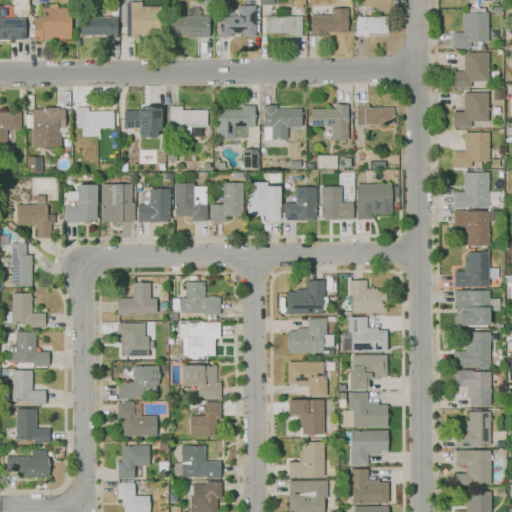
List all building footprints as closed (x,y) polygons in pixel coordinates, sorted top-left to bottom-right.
[(136,38),(125,38),(125,2),(140,2),(140,7),(161,6),(162,35),(136,35),(136,38)] [(41,41),(32,41),(32,17),(39,17),(39,8),(44,8),(44,4),(57,4),(57,8),(70,8),(70,39),(41,39),(41,41)] [(451,48),(450,33),(462,32),(461,13),(468,13),(468,9),(483,8),(483,13),(486,13),(487,41),(469,42),(470,47),(451,48)] [(191,38),(191,33),(170,34),(170,18),(185,17),(185,11),(188,11),(188,9),(199,9),(199,16),(207,15),(208,37),(191,38)] [(217,38),(216,16),(222,16),(221,10),(233,9),(233,17),(253,16),(254,33),(231,33),(231,37),(217,38)] [(303,37),(288,37),(288,33),(264,33),(264,16),(276,16),(276,9),(286,9),(286,16),(303,16),(303,37)] [(321,36),(308,36),(309,15),(346,15),(346,33),(322,32),(321,36)] [(354,35),(354,31),(352,31),(351,17),(362,16),(362,17),(386,16),(387,33),(363,34),(354,35)] [(116,38),(104,38),(104,35),(78,35),(78,17),(108,17),(116,17),(116,38)] [(12,40),(12,36),(0,36),(0,19),(16,19),(24,19),(24,40),(12,40)] [(469,88),(451,88),(451,69),(454,69),(454,71),(462,71),(463,54),(465,54),(465,52),(487,52),(487,81),(469,81),(469,88)] [(470,128),(452,128),(452,122),(451,122),(451,109),(454,109),(454,111),(462,111),(462,94),(464,94),(464,92),(487,92),(487,121),(470,121),(470,128)] [(392,124),(363,125),(355,125),(355,104),(368,104),(368,107),(392,107),(392,124)] [(233,139),(215,139),(215,127),(216,127),(216,109),(239,109),(239,105),(250,105),(253,105),(253,127),(246,127),(246,137),(233,137),(233,139)] [(286,140),(271,140),(271,138),(263,138),(263,127),(262,127),(262,106),(263,106),(263,105),(275,105),(275,109),(300,109),(300,127),(286,127),(286,140)] [(344,131),(326,131),(326,126),(309,126),(309,109),(334,109),(334,105),(340,105),(347,105),(347,125),(344,125),(344,131)] [(152,127),(123,128),(122,111),(147,110),(147,106),(160,106),(160,127),(152,127)] [(60,148),(31,148),(31,109),(41,109),(41,107),(57,107),(57,108),(64,108),(64,127),(66,127),(66,133),(60,133),(60,148)] [(84,135),(84,127),(75,128),(75,107),(87,107),(87,111),(112,110),(112,127),(92,128),(92,135),(84,135)] [(201,137),(190,137),(190,135),(178,135),(178,133),(172,133),(172,126),(169,126),(169,107),(180,107),(180,110),(205,110),(205,126),(201,126),(201,137)] [(5,145),(5,142),(0,142),(0,111),(19,111),(19,129),(5,130),(5,131),(13,131),(13,145),(5,145)] [(479,168),(473,168),(473,161),(470,161),(470,167),(452,167),(451,152),(456,152),(456,134),(460,134),(460,151),(463,151),(463,133),(488,132),(488,151),(490,151),(490,150),(497,150),(497,159),(498,159),(498,168),(491,168),(491,160),(491,156),(488,156),(488,161),(479,161),(479,168)] [(73,163),(72,157),(73,157),(72,149),(78,148),(79,156),(80,163),(73,163)] [(137,165),(136,149),(156,148),(156,149),(161,149),(162,162),(156,163),(156,164),(137,165)] [(257,169),(241,169),(241,149),(257,149),(257,169)] [(175,162),(166,161),(167,151),(175,151),(175,162)] [(334,154),(315,155),(315,168),(335,168),(334,154)] [(26,173),(26,157),(40,156),(40,172),(26,173)] [(340,167),(339,158),(349,158),(350,166),(340,167)] [(355,169),(354,161),(365,160),(365,168),(355,169)] [(371,169),(371,162),(384,161),(384,169),(371,169)] [(487,207),(452,207),(452,192),(462,192),(462,172),(487,172),(487,191),(496,191),(497,206),(487,206),(487,207)] [(279,220),(263,221),(263,216),(248,216),(248,213),(245,213),(245,182),(266,182),(266,199),(270,199),(270,194),(278,194),(279,220)] [(190,221),(190,216),(176,216),(176,213),(174,213),(173,183),(193,183),(193,186),(204,186),(205,204),(206,204),(206,221),(190,221)] [(210,221),(209,205),(214,205),(214,204),(222,204),(221,183),(241,183),(242,213),(239,213),(239,215),(226,216),(226,221),(210,221)] [(356,220),(356,206),(355,184),(390,183),(390,206),(381,206),(382,209),(370,209),(370,219),(356,220)] [(94,222),(65,222),(65,220),(63,220),(63,206),(75,206),(75,204),(74,204),(74,199),(66,199),(66,191),(75,191),(75,184),(95,184),(95,202),(94,202),(94,222)] [(133,222),(118,222),(118,217),(100,217),(100,215),(100,184),(120,184),(120,191),(127,191),(127,205),(133,205),(133,222)] [(352,220),(322,220),(322,217),(319,217),(319,186),(340,186),(340,202),(352,202),(352,220)] [(313,220),(282,220),(282,203),(294,203),(294,187),(314,187),(314,217),(313,217),(313,220)] [(166,222),(136,222),(136,205),(140,205),(145,205),(145,192),(148,192),(148,189),(169,189),(169,220),(166,220),(166,222)] [(36,238),(36,233),(30,233),(30,224),(16,225),(15,205),(34,205),(34,195),(43,195),(44,205),(45,205),(46,215),(53,215),(53,223),(50,223),(50,237),(36,238)] [(463,245),(462,227),(452,227),(452,211),(466,211),(466,212),(482,212),(482,211),(486,211),(486,212),(497,212),(498,220),(487,220),(488,245),(463,245)] [(12,231),(6,226),(9,221),(15,226),(12,231)] [(10,286),(10,284),(0,284),(0,275),(10,275),(10,243),(25,243),(25,255),(30,255),(31,286),(10,286)] [(487,286),(453,287),(453,272),(463,272),(463,261),(465,261),(465,252),(487,252),(487,286)] [(218,315),(203,315),(203,314),(179,313),(179,297),(185,297),(185,282),(188,282),(188,276),(198,276),(198,282),(203,282),(203,298),(207,298),(207,296),(214,296),(214,297),(218,297),(218,315)] [(321,314),(286,314),(286,289),(289,289),(289,292),(294,292),(294,289),(306,289),(306,280),(322,280),(322,297),(325,297),(326,310),(321,310),(321,314)] [(351,313),(350,310),(346,310),(345,297),(348,297),(347,281),(365,280),(365,289),(376,288),(376,291),(384,291),(384,312),(351,313)] [(129,316),(115,315),(115,298),(130,298),(131,283),(149,283),(149,298),(154,298),(154,313),(129,313),(129,316)] [(14,329),(4,329),(5,311),(10,311),(10,293),(14,293),(14,288),(20,288),(20,293),(30,293),(30,313),(44,313),(44,327),(28,327),(28,324),(14,324),(14,329)] [(488,326),(463,326),(463,305),(455,306),(455,309),(453,309),(453,291),(488,290),(488,298),(498,298),(498,311),(488,311),(488,326)] [(385,352),(349,351),(349,331),(347,331),(347,317),(365,317),(365,328),(377,328),(377,330),(385,330),(385,352)] [(320,358),(320,353),(287,353),(286,331),(294,331),(294,329),(306,328),(306,319),(325,318),(325,335),(332,334),(332,346),(331,346),(332,354),(332,358),(320,358)] [(186,356),(185,337),(178,338),(178,324),(186,324),(185,323),(197,323),(197,322),(203,321),(203,323),(218,322),(219,338),(213,338),(213,355),(186,356)] [(147,356),(121,356),(121,349),(120,349),(120,339),(113,339),(113,322),(132,323),(132,336),(147,336),(147,356)] [(32,368),(17,368),(17,362),(5,362),(5,360),(0,360),(0,347),(6,347),(6,345),(15,345),(15,339),(6,339),(6,341),(0,341),(0,330),(6,330),(6,332),(14,332),(14,331),(34,332),(34,351),(48,351),(48,365),(32,365),(32,368)] [(487,369),(478,369),(478,367),(453,367),(453,351),(463,352),(463,340),(466,340),(466,332),(489,332),(489,366),(487,366),(487,369)] [(348,389),(347,371),(351,371),(350,355),(385,354),(385,377),(377,377),(377,379),(365,380),(365,389),(348,389)] [(325,396),(307,396),(307,386),(295,386),(295,384),(286,384),(286,362),(321,361),(321,379),(325,379),(325,396)] [(131,399),(116,399),(116,381),(132,381),(132,365),(157,365),(157,385),(155,385),(155,397),(131,397),(131,399)] [(219,399),(202,399),(202,397),(196,397),(196,385),(181,385),(180,366),(182,366),(215,365),(215,382),(219,382),(219,399)] [(44,405),(28,405),(28,402),(11,402),(11,370),(30,370),(31,390),(44,390),(44,405)] [(489,407),(468,407),(468,397),(465,397),(465,387),(453,387),(453,370),(471,370),(471,371),(489,371),(489,407)] [(351,427),(351,426),(341,426),(340,410),(348,410),(347,393),(366,393),(366,402),(377,402),(377,405),(386,404),(386,426),(351,427)] [(322,435),(300,435),(300,426),(298,426),(298,415),(287,415),(287,401),(304,401),(304,400),(322,400),(322,435)] [(155,436),(122,436),(122,429),(121,429),(121,419),(116,419),(116,402),(132,402),(132,405),(139,405),(139,416),(155,416),(155,436)] [(216,436),(188,436),(187,415),(203,415),(203,410),(197,411),(197,405),(202,405),(202,402),(220,402),(220,419),(216,419),(216,436)] [(33,443),(33,439),(16,440),(15,409),(34,409),(35,429),(48,428),(48,443),(33,443)] [(453,446),(453,431),(465,431),(464,420),(468,420),(467,412),(488,411),(489,445),(453,446)] [(366,465),(349,465),(349,449),(350,449),(350,443),(344,443),(344,430),(353,430),(385,430),(385,454),(366,454),(366,465)] [(322,477),(301,477),(287,477),(287,462),(298,461),(297,450),(300,450),(300,442),(322,441),(322,477)] [(132,479),(116,479),(116,462),(120,462),(120,446),(131,446),(131,442),(135,442),(135,446),(148,446),(148,465),(133,465),(132,479)] [(187,480),(183,480),(183,477),(180,477),(180,476),(171,476),(172,463),(180,463),(180,444),(188,444),(188,447),(199,447),(199,446),(204,446),(204,461),(219,461),(219,479),(205,479),(205,477),(187,477),(187,480)] [(489,485),(467,486),(467,485),(453,485),(453,473),(464,473),(464,465),(454,465),(454,450),(467,450),(467,451),(489,451),(489,485)] [(17,477),(17,471),(6,471),(5,457),(19,456),(19,458),(30,457),(30,452),(44,451),(44,457),(47,457),(48,476),(17,477)] [(386,504),(350,503),(350,484),(349,484),(349,469),(366,469),(366,480),(377,480),(377,482),(387,482),(386,504)] [(287,511),(287,481),(288,481),(325,480),(326,497),(322,497),(322,511),(287,511)] [(189,511),(189,496),(186,496),(186,485),(192,485),(192,483),(193,483),(193,484),(203,483),(203,482),(220,481),(220,498),(217,498),(217,510),(215,510),(215,511),(189,511)] [(122,511),(122,507),(121,507),(120,498),(117,498),(116,483),(132,482),(133,496),(147,495),(147,511),(122,511)] [(489,511),(454,511),(455,510),(464,511),(464,500),(467,500),(467,491),(489,491),(489,511)]
